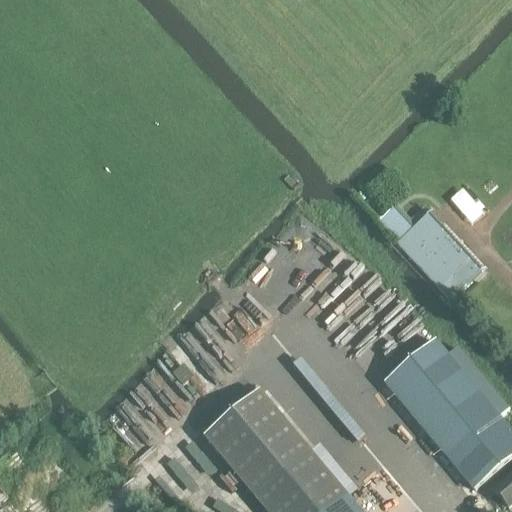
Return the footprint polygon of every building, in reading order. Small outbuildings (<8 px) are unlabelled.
[(396,208),(379,225),(397,244),(415,228),(410,223),(396,208)] [(426,209),(410,223),(415,228),(430,213),(426,209)] [(430,218),(397,249),(449,303),(483,274),(430,218)] [(386,386),(476,494),(511,463),(511,436),(499,422),(447,359),(435,345),(386,386)] [(458,350),(447,359),(499,422),(510,413),(458,350)] [(337,511),(349,502),(311,455),(259,394),(204,439),(255,501),(264,511),(337,511)] [(323,426),(339,410),(331,401),(315,418),(323,426)] [(511,471),(505,478),(509,482),(495,494),(509,511),(511,507),(511,471)] [(409,511),(416,506),(390,473),(387,475),(343,511),(409,511)] [(16,511),(0,491),(0,511),(16,511)]
